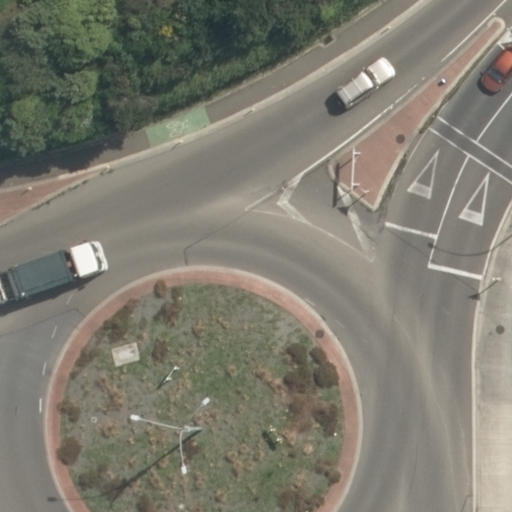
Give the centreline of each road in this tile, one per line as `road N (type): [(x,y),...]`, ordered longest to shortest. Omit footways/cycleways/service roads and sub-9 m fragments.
road 1 (secondary): [(188,213),(371,84),(465,0)]
road 2 (secondary): [(511,79),(453,182),(392,342)]
road 3 (secondary): [(188,213),(252,219),(311,244),(359,286),(392,342)]
road 4 (secondary): [(46,276),(106,235),(188,213)]
